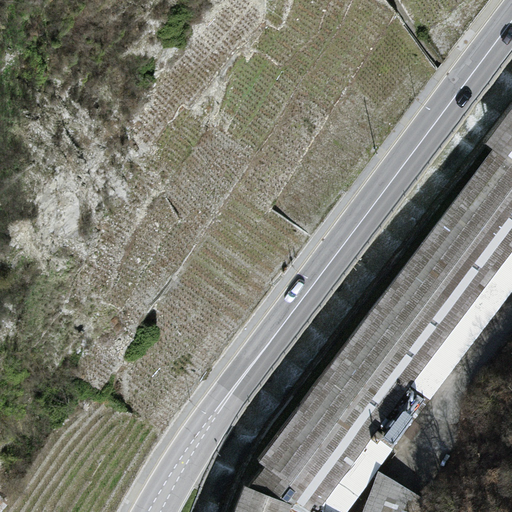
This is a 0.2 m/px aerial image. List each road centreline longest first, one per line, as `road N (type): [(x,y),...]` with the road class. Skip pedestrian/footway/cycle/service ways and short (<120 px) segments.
road 1 (tertiary): [(235,386),(511,20)]
road 2 (tertiary): [(235,386),(140,511)]
road 3 (tertiary): [(167,511),(235,386)]
